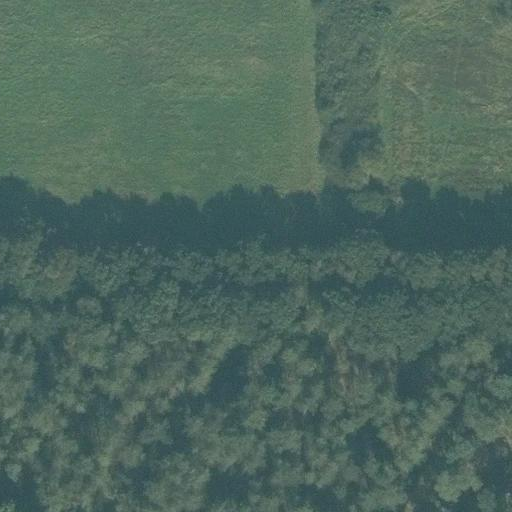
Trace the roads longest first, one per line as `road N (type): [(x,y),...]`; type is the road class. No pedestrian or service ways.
road 1 (track): [(511,287),(0,288)]
road 2 (track): [(417,511),(511,363)]
